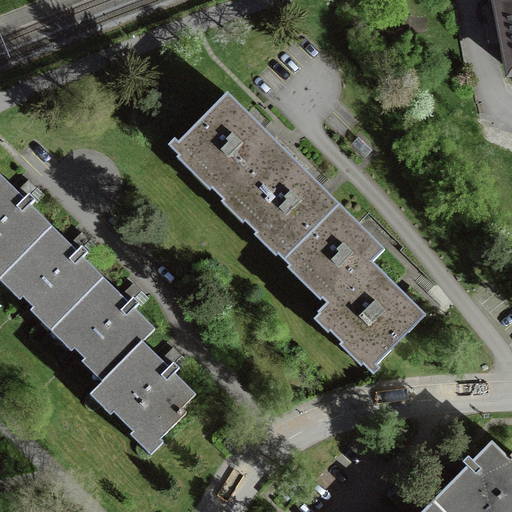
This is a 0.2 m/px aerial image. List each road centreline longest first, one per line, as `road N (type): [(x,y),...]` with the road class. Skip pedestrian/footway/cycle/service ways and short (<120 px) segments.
road 1 (residential): [(511,400),(412,402),(335,420),(267,457),(230,511)]
road 2 (residential): [(103,511),(0,409)]
road 3 (unknown): [(437,401),(424,428),(350,511)]
